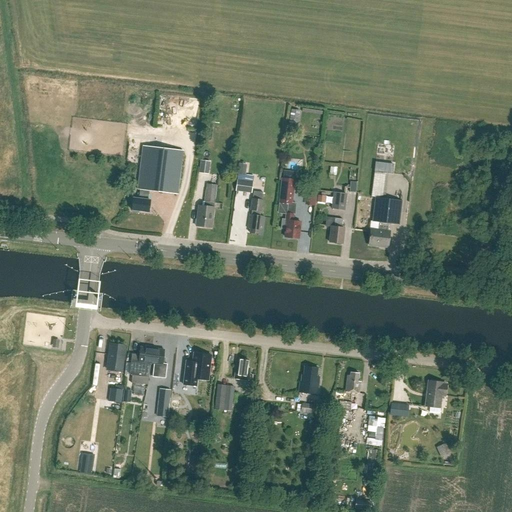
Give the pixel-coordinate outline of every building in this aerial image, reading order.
[(138,199),(133,198),(132,210),(148,212),(150,200),(148,200),(149,191),(178,194),(183,151),(142,147),(137,190),(139,190),(138,199)] [(199,173),(208,175),(210,162),(200,161),(199,173)] [(375,162),(374,172),(377,172),(388,173),(392,174),(393,164),(375,162)] [(239,164),(238,175),(245,175),(246,165),(239,164)] [(371,197),(375,198),(372,221),(378,222),(377,230),(370,229),(369,245),(378,246),(378,245),(388,246),(390,232),(388,231),(388,223),(399,225),(402,201),(385,199),(388,173),(377,172),(374,172),(371,197)] [(281,228),(285,229),(284,237),(299,239),(301,222),(293,221),(293,214),(294,214),(296,203),(293,203),(295,180),(281,178),(278,203),(279,204),(278,212),(286,213),(285,220),(282,220),(281,228)] [(236,192),(252,194),(253,182),(237,180),(236,192)] [(198,206),(196,226),(211,228),(213,208),(215,191),(206,190),(205,190),(203,206),(198,206)] [(332,193),(330,209),(343,210),(345,194),(332,193)] [(264,217),(260,216),(262,200),(253,199),(252,199),(251,210),(252,211),(251,215),(250,215),(248,229),(250,229),(249,233),(259,234),(260,227),(262,227),(264,217)] [(341,228),(342,219),(335,219),(334,227),(331,227),(329,243),(342,244),(344,228),(341,228)] [(108,361),(113,361),(112,370),(121,372),(125,346),(111,344),(108,361)] [(150,363),(152,348),(151,348),(151,346),(145,346),(144,347),(140,347),(138,362),(138,364),(131,363),(129,374),(144,376),(149,377),(150,363)] [(165,358),(163,358),(164,350),(152,348),(150,363),(154,364),(152,377),(166,378),(167,364),(165,364),(165,358)] [(194,353),(193,362),(187,361),(186,361),(183,385),(196,386),(197,379),(208,380),(211,356),(194,353)] [(237,362),(235,378),(248,380),(250,369),(247,369),(248,360),(240,359),(239,363),(237,362)] [(301,382),(299,392),(317,394),(319,380),(315,379),(317,368),(305,367),(304,376),(302,376),(301,382)] [(353,398),(354,393),(359,393),(360,382),(358,382),(359,373),(350,372),(350,376),(347,376),(345,392),(350,392),(349,398),(353,398)] [(427,391),(426,406),(440,408),(441,395),(444,396),(446,384),(440,384),(440,383),(431,382),(430,391),(427,391)] [(231,412),(234,387),(225,386),(222,411),(231,412)] [(122,390),(110,389),(109,401),(120,403),(122,390)] [(159,389),(156,417),(168,418),(171,390),(159,389)] [(315,414),(316,404),(302,403),(302,404),(297,404),(296,411),(301,411),(301,412),(315,414)] [(408,406),(393,404),(391,416),(407,417),(408,406)] [(383,444),(384,437),(370,435),(368,442),(383,444)] [(448,445),(438,449),(441,457),(451,452),(448,445)] [(93,460),(81,459),(80,468),(92,470),(93,460)] [(356,500),(355,508),(370,510),(371,502),(356,500)]
